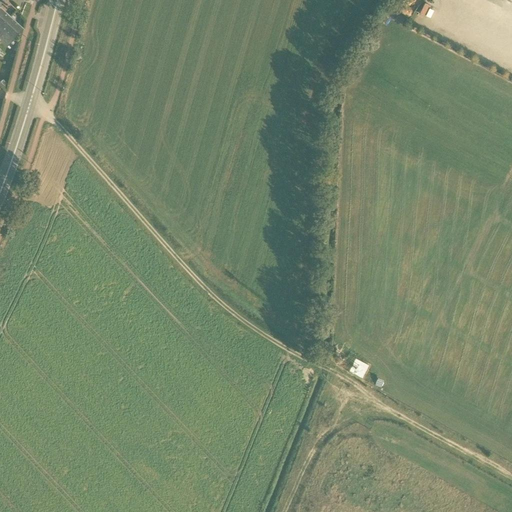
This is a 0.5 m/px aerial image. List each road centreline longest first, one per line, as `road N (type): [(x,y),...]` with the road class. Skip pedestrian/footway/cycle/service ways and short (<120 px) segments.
road 1 (track): [(328,371),(511,474)]
road 2 (secondary): [(0,191),(57,0)]
road 3 (track): [(280,511),(314,439),(356,386)]
